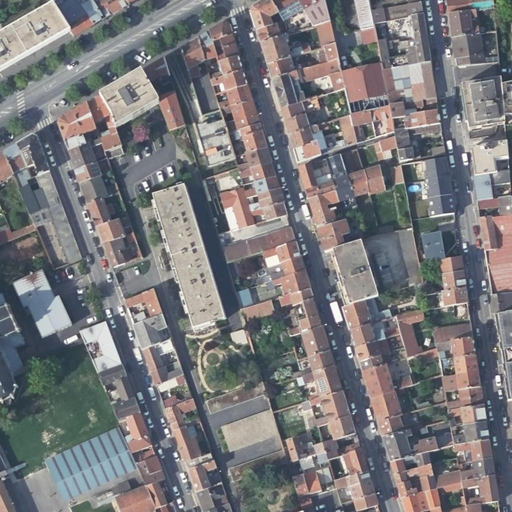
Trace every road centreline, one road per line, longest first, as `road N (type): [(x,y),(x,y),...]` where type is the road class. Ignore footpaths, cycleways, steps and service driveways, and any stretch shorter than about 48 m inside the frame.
road 1 (residential): [(234,0),(391,511)]
road 2 (residential): [(431,0),(509,511)]
road 3 (residential): [(35,95),(188,511)]
road 4 (secondary): [(35,95),(200,0)]
